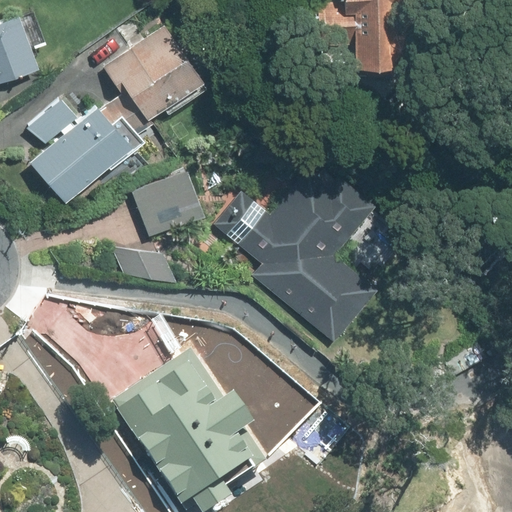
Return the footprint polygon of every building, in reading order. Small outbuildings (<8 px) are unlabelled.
[(308,0),(308,37),(344,37),(344,57),(387,57),(387,48),(392,49),(398,42),(398,30),(392,24),(388,24),(387,0),(308,0)] [(0,77),(32,65),(12,11),(0,15),(0,77)] [(117,89),(94,106),(122,136),(144,121),(138,113),(195,73),(159,21),(99,62),(117,89)] [(122,136),(94,106),(86,97),(70,111),(55,94),(23,125),(40,139),(22,156),(59,195),(122,136)] [(214,150),(202,152),(204,162),(216,160),(214,150)] [(142,232),(197,210),(178,165),(124,186),(142,232)] [(313,176),(302,167),(265,212),(237,189),(209,224),(257,262),(247,275),(329,341),(372,287),(329,252),(370,203),(331,172),(328,176),(319,169),(313,176)] [(158,248),(108,244),(120,271),(169,278),(158,248)] [(217,398),(184,349),(109,399),(131,431),(133,430),(139,438),(144,435),(194,511),(198,511),(222,496),(217,489),(259,461),(236,427),(243,422),(224,394),(217,398)]
